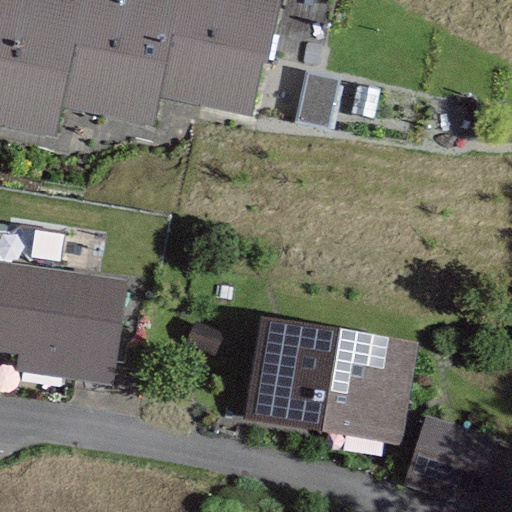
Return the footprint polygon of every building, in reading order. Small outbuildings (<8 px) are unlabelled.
[(0,0),(0,121),(6,123),(30,4),(10,0),(0,0)] [(104,112),(125,0),(76,0),(74,12),(57,103),(104,112)] [(155,93),(173,2),(163,0),(125,0),(104,112),(149,121),(155,93)] [(201,101),(222,0),(172,0),(173,2),(155,93),(201,101)] [(271,0),(222,0),(201,101),(247,111),(271,0)] [(326,25),(330,0),(285,0),(282,16),(326,25)] [(57,103),(74,12),(30,4),(6,123),(53,132),(57,103)] [(340,75),(306,68),(296,121),(329,127),(340,75)] [(127,245),(138,248),(148,243),(152,231),(146,219),(135,216),(124,221),(120,233),(127,245)] [(21,222),(12,228),(0,226),(0,346),(18,349),(15,369),(115,382),(130,272),(61,264),(66,228),(21,222)] [(419,335),(260,308),(244,414),(404,443),(419,335)] [(215,355),(227,330),(197,316),(185,340),(215,355)] [(482,507),(501,432),(425,411),(403,483),(482,507)] [(489,501),(511,505),(511,444),(501,442),(489,501)]
